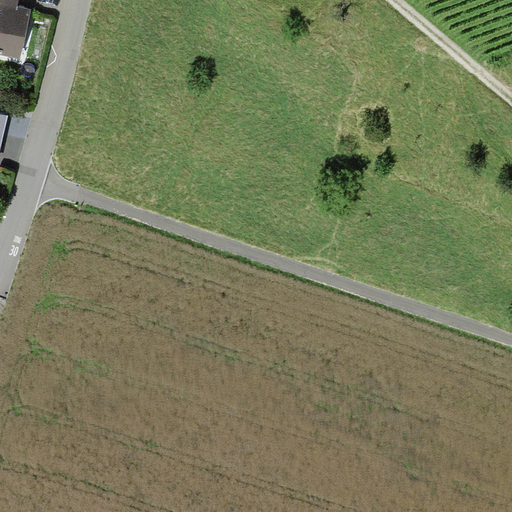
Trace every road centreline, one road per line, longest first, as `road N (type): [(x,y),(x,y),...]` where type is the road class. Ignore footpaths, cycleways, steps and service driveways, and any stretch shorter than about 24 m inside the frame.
road 1 (track): [(511,339),(28,177)]
road 2 (residential): [(73,0),(0,259)]
road 3 (track): [(401,0),(511,89)]
